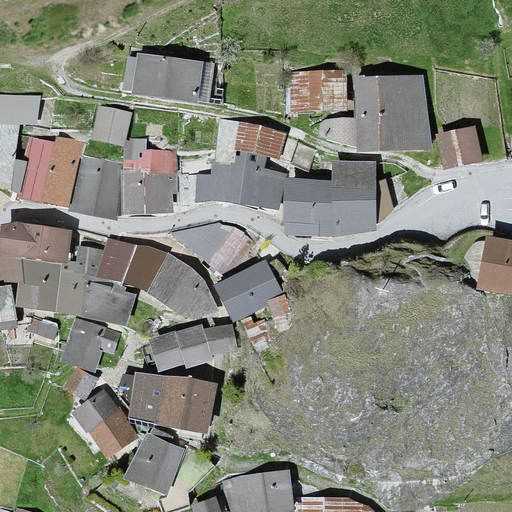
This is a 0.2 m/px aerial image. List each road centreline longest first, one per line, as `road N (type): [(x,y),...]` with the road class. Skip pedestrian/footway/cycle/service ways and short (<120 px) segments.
road 1 (tertiary): [(0,217),(21,212),(146,229),(233,215),(263,224),(284,244),(329,255),(451,207)]
road 2 (unclassified): [(451,207),(413,168),(387,157),(310,147),(283,129),(229,119),(124,111),(95,94),(66,92),(50,58)]
